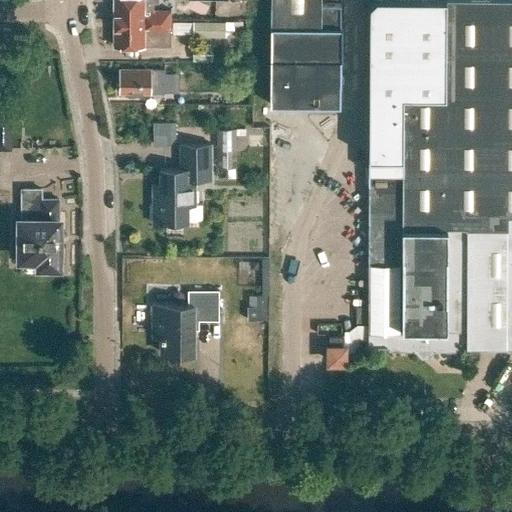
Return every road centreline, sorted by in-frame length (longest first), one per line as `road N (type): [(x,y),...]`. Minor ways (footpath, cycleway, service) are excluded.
road 1 (unknown): [(282,430),(287,241),(350,115),(355,0)]
road 2 (residential): [(102,425),(101,229),(76,10)]
road 3 (unclassified): [(102,425),(511,435)]
